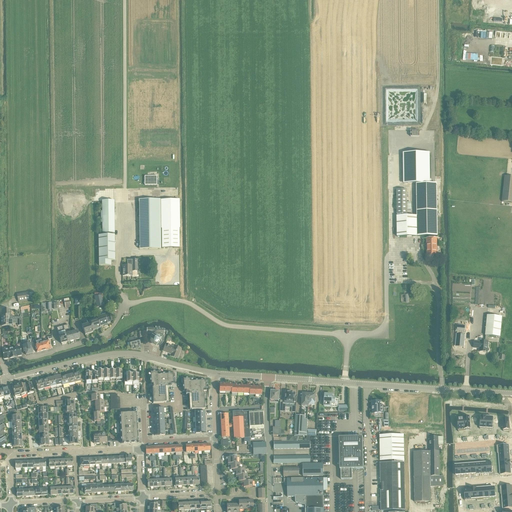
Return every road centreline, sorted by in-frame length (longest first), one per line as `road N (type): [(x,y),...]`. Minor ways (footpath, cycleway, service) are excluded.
road 1 (tertiary): [(214,374),(123,354),(30,373)]
road 2 (track): [(125,188),(124,0)]
road 3 (tertiary): [(366,383),(511,393)]
road 4 (residential): [(269,511),(266,377)]
road 5 (track): [(422,130),(438,87),(438,0)]
road 6 (unclassified): [(366,383),(368,509)]
